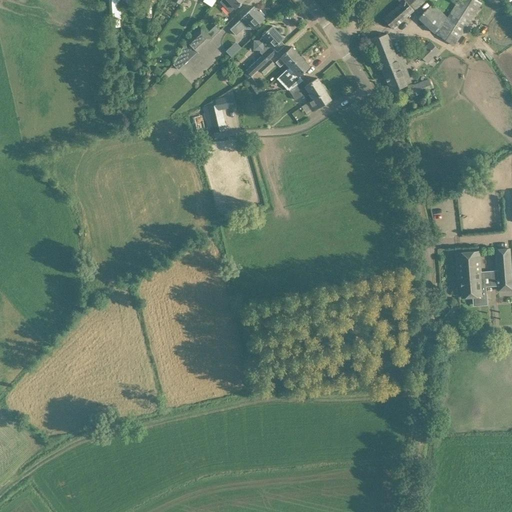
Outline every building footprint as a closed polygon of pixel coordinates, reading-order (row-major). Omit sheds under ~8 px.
[(235,8),(238,4),(243,0),(221,0),(220,1),(230,12),(234,7),(235,8)] [(400,0),(382,17),(393,29),(424,0),(423,0),(400,0)] [(455,45),(481,1),(478,0),(456,0),(448,16),(427,3),(416,22),(455,45)] [(247,13),(243,16),(230,29),(236,35),(243,28),(251,29),(253,27),(257,24),(264,17),(263,16),(265,15),(260,10),(259,11),(254,6),(247,13)] [(201,26),(186,40),(197,52),(221,30),(216,24),(207,33),(201,26)] [(278,43),(283,38),(272,26),(262,35),(262,36),(258,40),(254,39),(253,49),(260,50),(260,52),(263,54),(246,70),(247,71),(251,75),(251,76),(258,69),(259,68),(270,58),(282,47),(278,43)] [(395,54),(391,43),(386,32),(370,39),(391,91),(400,87),(407,84),(407,83),(410,82),(399,52),(395,54)] [(430,41),(418,53),(428,62),(440,50),(430,41)] [(289,66),(300,56),(291,46),(280,57),(281,57),(275,62),(280,66),(285,61),(289,66)] [(286,70),(277,77),(289,89),(302,80),(299,75),(309,65),(305,61),(306,61),(306,59),(303,56),(302,56),(301,57),(300,56),(289,66),(286,70)] [(263,74),(275,63),(270,58),(259,68),(263,74)] [(314,99),(326,91),(317,78),(306,85),(302,80),(289,89),(295,99),(303,94),(307,102),(314,98),(314,99)] [(416,94),(432,88),(428,78),(413,84),(416,94)] [(330,99),(326,91),(314,99),(314,98),(307,102),(312,110),(330,99)] [(218,103),(203,106),(209,133),(226,129),(221,108),(219,108),(218,103)] [(496,271),(480,272),(478,251),(456,253),(458,280),(461,280),(462,296),(472,296),(473,306),(487,305),(485,287),(497,286),(498,291),(511,289),(511,271),(510,248),(494,249),(496,271)]
